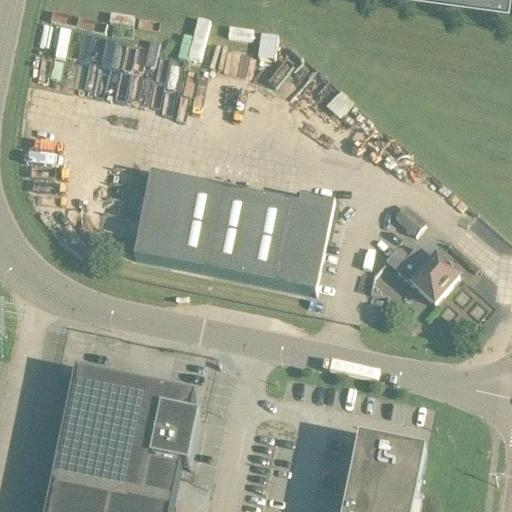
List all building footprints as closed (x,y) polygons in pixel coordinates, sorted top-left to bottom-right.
[(152,181),(135,259),(135,263),(309,300),(321,246),(328,247),(336,211),(301,204),(301,205),(300,211),(152,181)] [(405,212),(396,222),(415,240),(416,242),(427,230),(425,229),(405,212)] [(434,268),(418,253),(410,262),(398,278),(413,291),(436,311),(460,283),(437,264),(434,268)] [(173,511),(182,470),(189,472),(189,474),(190,474),(200,424),(199,424),(199,426),(192,425),(196,403),(76,378),(48,511),(173,511)] [(360,447),(358,458),(347,511),(416,511),(427,461),(360,447)]
